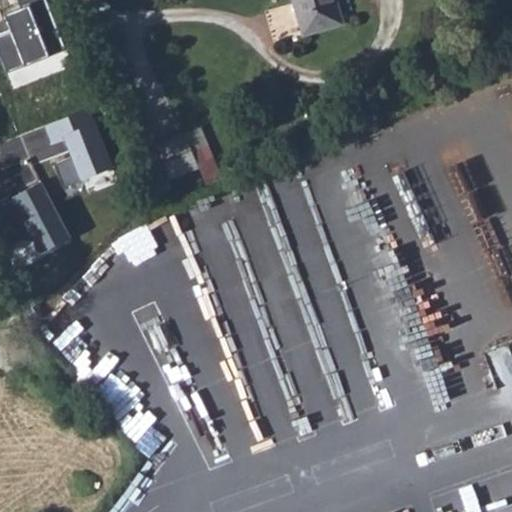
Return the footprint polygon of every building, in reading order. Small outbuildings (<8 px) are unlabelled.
[(65,49),(45,0),(18,0),(23,10),(5,17),(10,31),(0,35),(0,56),(6,72),(65,49)] [(294,0),(305,38),(346,27),(338,0),(294,0)] [(73,158),(55,165),(63,186),(97,173),(79,128),(74,130),(69,117),(44,126),(51,144),(65,139),(73,158)] [(186,134),(183,127),(156,138),(170,170),(198,158),(195,151),(210,145),(203,127),(186,134)] [(41,182),(11,198),(39,252),(70,236),(41,182)] [(511,342),(487,353),(500,384),(511,379),(511,342)] [(511,511),(511,498),(475,511),(511,511)]
